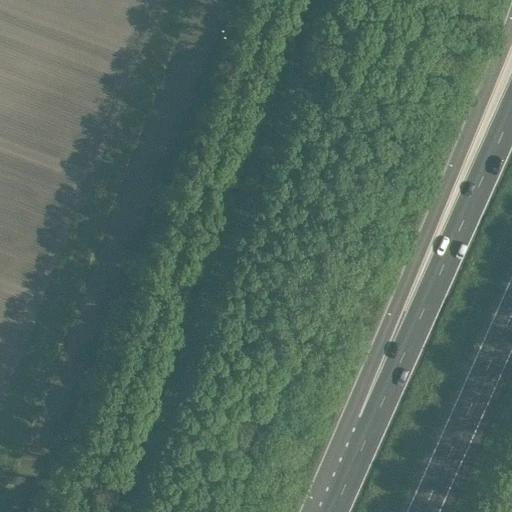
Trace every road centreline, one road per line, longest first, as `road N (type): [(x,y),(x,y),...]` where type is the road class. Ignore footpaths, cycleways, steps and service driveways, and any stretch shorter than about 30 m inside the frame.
road 1 (unclassified): [(74,511),(265,0)]
road 2 (motorway): [(506,0),(371,418)]
road 3 (motorway): [(511,108),(371,418)]
road 4 (motorway): [(418,511),(511,302)]
